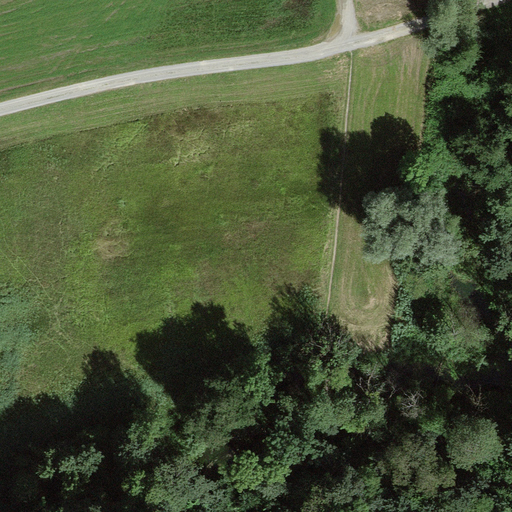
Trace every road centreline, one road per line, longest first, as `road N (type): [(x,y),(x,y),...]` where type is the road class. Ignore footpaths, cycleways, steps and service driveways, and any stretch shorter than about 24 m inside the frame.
road 1 (track): [(0,109),(112,81),(350,44),(493,0)]
road 2 (track): [(313,387),(310,363),(335,246),(350,44),(337,0)]
